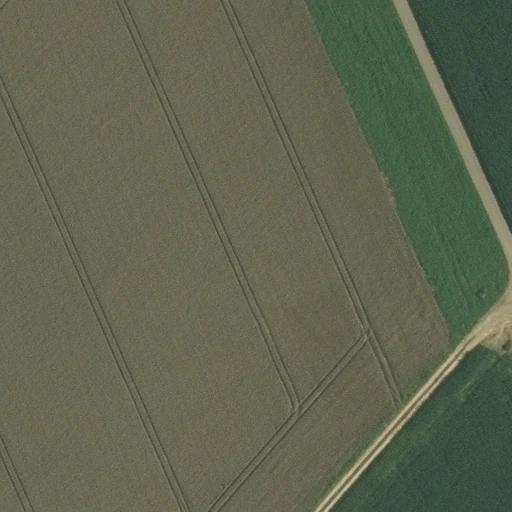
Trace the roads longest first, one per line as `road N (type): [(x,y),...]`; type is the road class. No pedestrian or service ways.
road 1 (track): [(511,289),(319,511)]
road 2 (unclassified): [(397,0),(511,259)]
